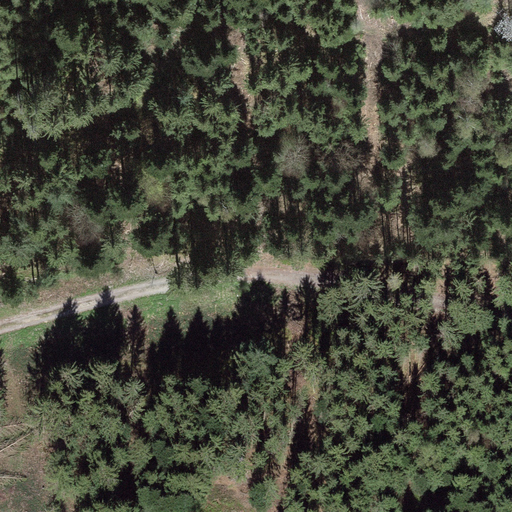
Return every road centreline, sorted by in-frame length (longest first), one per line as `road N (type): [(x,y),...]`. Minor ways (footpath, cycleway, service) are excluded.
road 1 (track): [(0,330),(243,272),(386,289),(511,319)]
road 2 (track): [(0,55),(125,0)]
